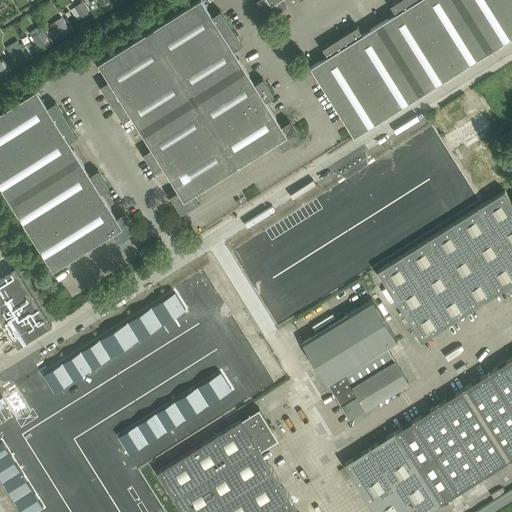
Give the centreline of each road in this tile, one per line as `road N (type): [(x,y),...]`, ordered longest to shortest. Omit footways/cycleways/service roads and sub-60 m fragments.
road 1 (unclassified): [(511,53),(0,374)]
road 2 (unclassified): [(326,511),(302,465),(511,333)]
road 3 (unknown): [(196,0),(80,71),(73,84)]
